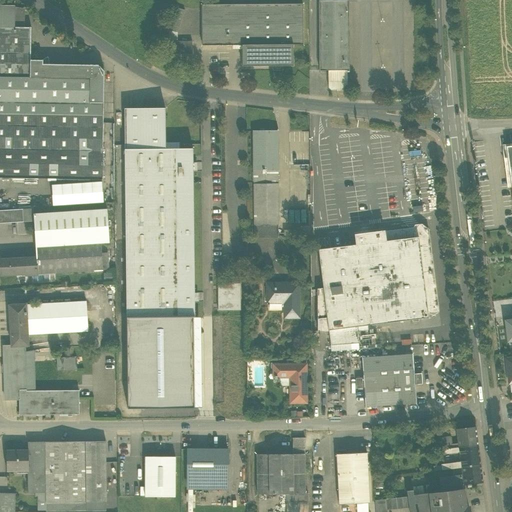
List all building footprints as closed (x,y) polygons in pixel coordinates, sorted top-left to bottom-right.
[(319,1),(319,71),(328,71),(347,70),(349,70),(348,8),(348,0),(327,1),(319,1)] [(242,66),(293,66),(293,45),(303,45),(303,4),(201,5),(202,46),(242,45),(242,66)] [(0,27),(14,27),(14,7),(14,6),(0,5),(0,27)] [(168,29),(177,32),(184,10),(173,6),(166,29),(168,29)] [(14,27),(24,27),(24,9),(14,7),(14,27)] [(0,101),(90,103),(90,79),(30,77),(30,60),(31,27),(29,27),(29,28),(24,27),(14,27),(0,27),(0,101)] [(168,42),(177,41),(177,32),(168,29),(168,42)] [(168,54),(192,54),(192,41),(177,41),(168,42),(168,54)] [(43,60),(30,60),(30,77),(90,79),(90,103),(103,103),(104,71),(98,65),(49,64),(45,59),(43,60)] [(328,88),(331,90),(344,90),(347,88),(347,70),(328,71),(328,88)] [(0,149),(102,151),(103,103),(90,103),(0,101),(0,149)] [(124,109),(125,149),(165,149),(165,108),(124,109)] [(254,225),(278,225),(278,184),(277,131),(253,131),(254,184),(254,225)] [(193,148),(165,149),(125,149),(124,149),(126,317),(195,316),(193,148)] [(0,177),(102,179),(102,151),(0,149),(0,177)] [(101,181),(51,185),(53,206),(103,202),(101,181)] [(33,208),(23,209),(23,222),(34,221),(34,214),(33,208)] [(0,210),(0,223),(23,222),(23,209),(0,210)] [(36,258),(37,274),(54,273),(62,273),(102,270),(101,242),(109,242),(107,209),(34,214),(34,221),(36,258)] [(413,228),(384,231),(386,241),(415,237),(415,236),(423,225),(421,224),(415,225),(413,228)] [(278,225),(254,225),(254,239),(278,239),(278,225)] [(415,236),(415,237),(418,237),(428,313),(438,312),(428,230),(423,225),(415,236)] [(354,234),(355,245),(386,241),(384,231),(354,234)] [(428,318),(428,313),(418,237),(415,237),(386,241),(355,245),(318,250),(323,288),(324,299),(328,330),(367,325),(428,318)] [(21,273),(22,284),(55,282),(54,273),(37,274),(36,258),(24,259),(24,258),(17,258),(17,259),(0,260),(0,261),(1,274),(21,273)] [(54,273),(55,282),(63,281),(62,273),(54,273)] [(217,284),(218,311),(240,310),(240,283),(217,284)] [(287,318),(299,318),(299,283),(267,283),(267,300),(287,300),(287,318)] [(318,330),(328,330),(324,299),(317,300),(318,330)] [(26,304),(27,334),(88,331),(86,301),(26,304)] [(11,346),(25,345),(28,345),(27,334),(26,304),(9,305),(11,346)] [(196,408),(195,316),(126,317),(127,409),(196,408)] [(328,330),(330,345),(350,344),(359,343),(358,340),(358,336),(357,331),(368,330),(367,325),(328,330)] [(350,344),(351,350),(372,348),(371,339),(358,340),(359,343),(350,344)] [(78,390),(34,391),(26,391),(25,352),(25,345),(11,346),(3,346),(5,399),(19,399),(19,415),(79,414),(78,390)] [(33,351),(25,352),(26,391),(34,391),(33,351)] [(365,402),(365,407),(415,403),(414,384),(421,384),(421,374),(413,374),(412,354),(362,358),(363,378),(355,378),(356,388),(364,388),(365,402)] [(63,358),(63,370),(77,369),(76,357),(63,358)] [(274,377),(274,380),(277,379),(277,376),(290,376),(291,386),(291,402),(306,402),(305,365),(274,365),(274,368),(273,368),(273,373),(274,373),(274,377)] [(282,386),(291,386),(290,376),(277,376),(277,379),(274,380),(274,383),(279,383),(282,386)] [(458,443),(459,447),(477,445),(475,427),(457,429),(458,443)] [(292,454),(304,454),(304,438),(292,438),(292,454)] [(438,442),(439,450),(459,447),(458,443),(452,444),(451,440),(438,442)] [(46,511),(106,511),(105,442),(28,442),(28,450),(28,458),(28,470),(27,471),(28,493),(38,493),(38,510),(46,510),(46,511)] [(477,445),(459,447),(459,452),(461,462),(461,467),(480,465),(477,445)] [(187,479),(228,480),(228,449),(187,449),(187,479)] [(27,471),(28,470),(28,458),(28,450),(6,451),(6,471),(27,471)] [(336,454),(337,474),(367,472),(366,453),(336,454)] [(285,494),(305,494),(304,454),(292,454),(256,454),(257,494),(285,494)] [(145,497),(175,497),(175,457),(145,457),(145,497)] [(482,483),(480,465),(461,467),(464,485),(482,483)] [(337,474),(339,504),(369,503),(367,472),(337,474)] [(439,478),(441,491),(462,489),(460,475),(439,478)] [(228,480),(187,479),(187,489),(228,489),(228,480)] [(469,511),(469,507),(465,508),(462,489),(441,491),(413,495),(407,496),(407,497),(409,511),(419,511),(428,511),(427,511),(469,511)] [(0,511),(13,511),(15,511),(15,494),(0,493),(0,511)] [(305,494),(285,494),(285,502),(286,502),(307,502),(308,502),(308,494),(305,494)] [(385,499),(386,510),(408,508),(407,497),(385,499)] [(375,500),(375,511),(386,511),(386,510),(385,499),(375,500)] [(286,511),(306,511),(307,502),(286,502),(286,511)]
